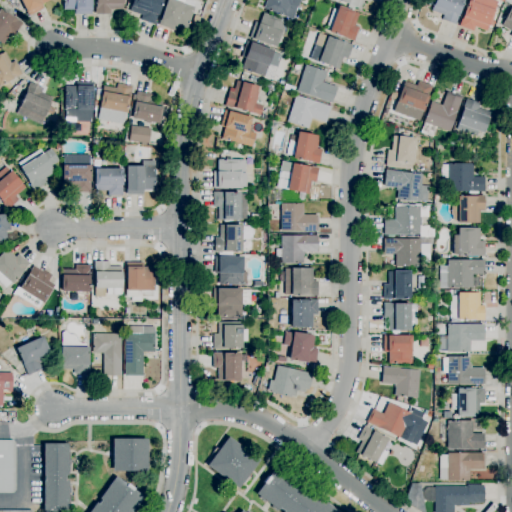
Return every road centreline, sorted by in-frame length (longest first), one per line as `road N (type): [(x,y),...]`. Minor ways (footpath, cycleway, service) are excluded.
road 1 (tertiary): [(226,0),(182,150),(179,459),(168,511)]
road 2 (residential): [(403,0),(351,169),(346,380),(307,452)]
road 3 (residential): [(180,408),(235,411),(269,424),(387,511)]
road 4 (residential): [(54,48),(136,54),(199,76)]
road 5 (residential): [(511,81),(390,36)]
road 6 (residential): [(54,408),(180,408)]
road 7 (residential): [(53,228),(179,228)]
